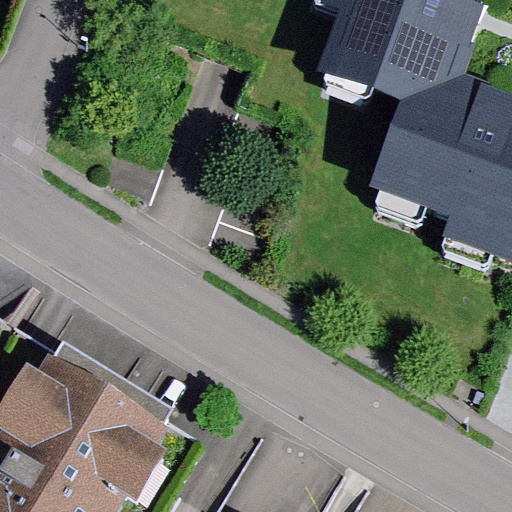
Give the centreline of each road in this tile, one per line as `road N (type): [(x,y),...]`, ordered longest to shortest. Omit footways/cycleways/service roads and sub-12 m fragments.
road 1 (residential): [(511,503),(276,370),(0,195)]
road 2 (residential): [(0,141),(61,0)]
